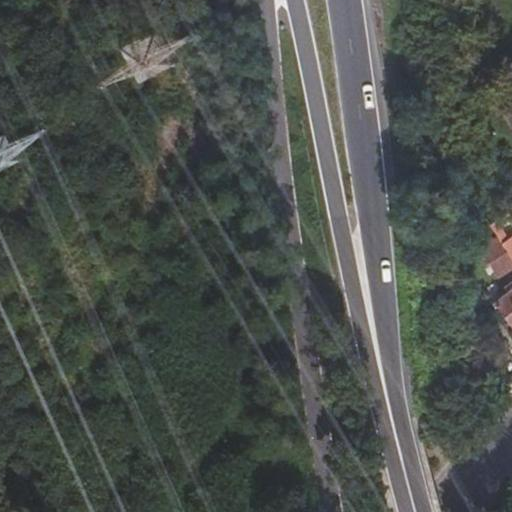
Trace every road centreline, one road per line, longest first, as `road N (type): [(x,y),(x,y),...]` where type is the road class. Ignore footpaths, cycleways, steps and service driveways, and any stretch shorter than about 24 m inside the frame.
road 1 (primary): [(265,0),(294,309),(334,511)]
road 2 (primary): [(294,0),(359,323),(383,424),(396,440)]
road 3 (primary): [(396,440),(343,0)]
